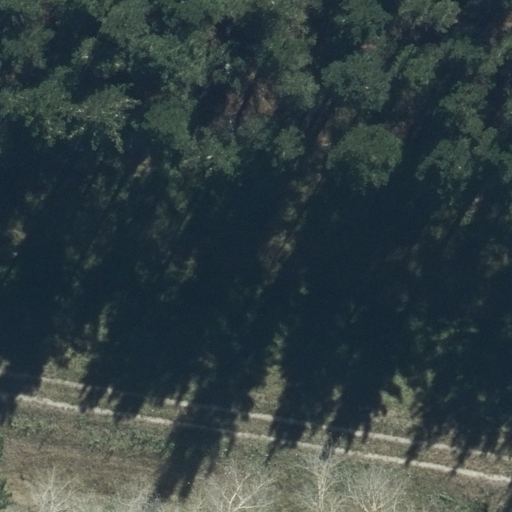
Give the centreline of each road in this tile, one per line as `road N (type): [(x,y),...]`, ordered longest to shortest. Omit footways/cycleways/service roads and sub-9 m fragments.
road 1 (track): [(0,344),(511,442)]
road 2 (track): [(511,232),(0,154)]
